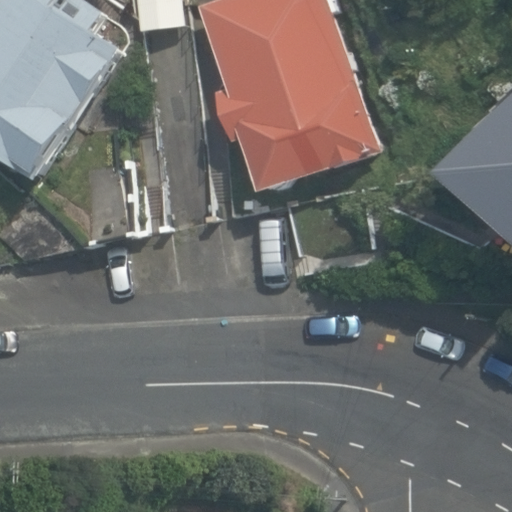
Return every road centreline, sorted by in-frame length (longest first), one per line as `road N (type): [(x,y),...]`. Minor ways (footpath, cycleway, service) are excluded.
road 1 (residential): [(0,394),(400,392)]
road 2 (residential): [(400,392),(511,437)]
road 3 (residential): [(405,511),(400,392)]
